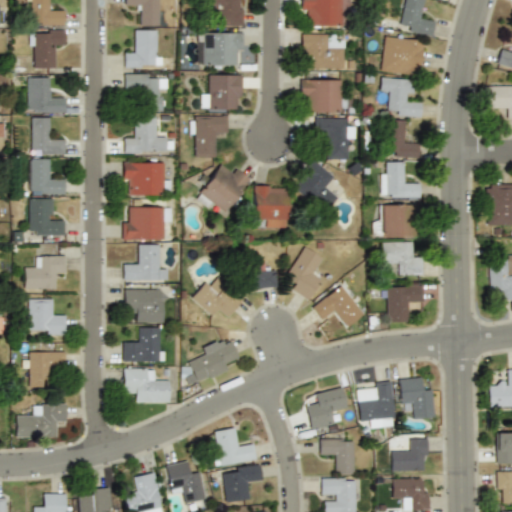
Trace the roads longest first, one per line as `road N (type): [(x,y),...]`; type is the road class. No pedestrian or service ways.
road 1 (residential): [(0,476),(131,456),(330,374),(511,348)]
road 2 (residential): [(466,511),(460,130),(487,0)]
road 3 (residential): [(106,463),(99,415),(99,0)]
road 4 (residential): [(276,152),(276,0)]
road 5 (residential): [(263,396),(287,451),(295,511)]
